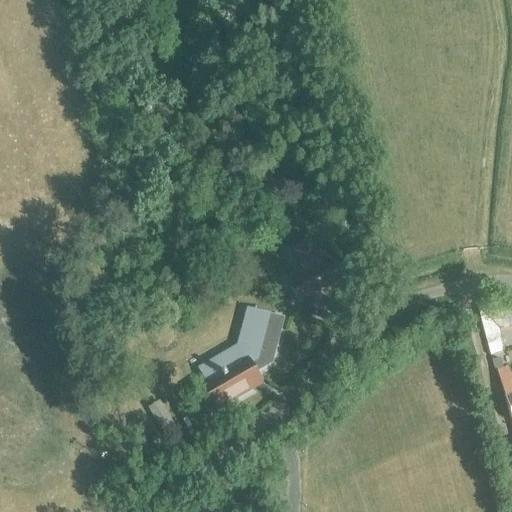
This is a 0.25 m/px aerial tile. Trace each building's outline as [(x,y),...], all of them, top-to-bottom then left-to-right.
[(303,273),(286,282),(298,304),(305,301),(335,284),(311,240),(299,246),(290,251),(303,273)] [(477,307),(491,356),(502,353),(494,325),(511,325),(509,304),(477,307)] [(235,346),(196,368),(204,381),(198,385),(213,413),(262,385),(254,370),(267,363),(280,317),(245,308),(235,346)] [(495,373),(511,424),(511,429),(511,376),(510,377),(507,369),(495,373)] [(148,411),(164,437),(175,431),(159,404),(148,411)]
